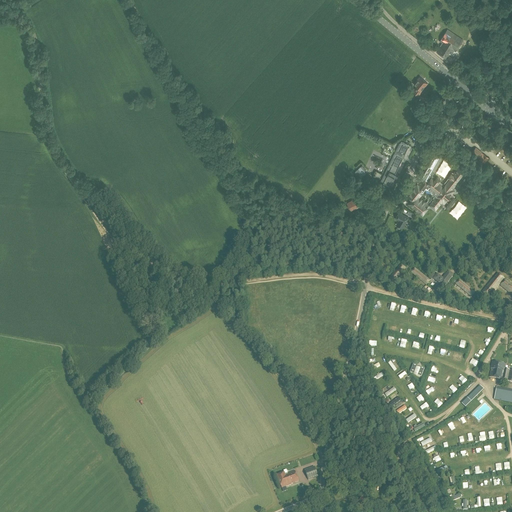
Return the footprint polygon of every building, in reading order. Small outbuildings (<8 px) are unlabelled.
[(436,51),(447,59),(451,54),(452,54),(454,51),(456,52),(463,40),(450,31),(442,26),(439,31),(444,34),(440,41),(442,42),(436,51)] [(413,91),(419,95),(422,91),(421,91),(428,83),(420,77),(419,78),(419,77),(417,79),(418,80),(414,84),(416,86),(413,91)] [(399,151),(405,154),(408,147),(403,144),(399,151)] [(478,162),(483,166),(485,163),(489,158),(481,152),(482,152),(476,147),(472,152),(478,157),(478,156),(480,158),(478,162)] [(453,174),(452,173),(449,177),(444,184),(443,184),(444,182),(442,181),(441,182),(433,175),(434,172),(435,172),(443,157),(436,153),(421,179),(423,181),(419,186),(418,184),(408,196),(412,199),(409,203),(423,214),(428,208),(427,208),(430,205),(436,210),(445,198),(457,183),(456,182),(465,172),(465,171),(459,167),(453,174)] [(383,183),(389,186),(403,158),(397,156),(383,183)] [(366,173),(360,166),(356,170),(361,177),(366,173)] [(348,204),(351,210),(356,207),(357,208),(361,205),(356,197),(352,200),(353,201),(348,204)] [(396,224),(402,228),(408,218),(399,212),(395,218),(399,220),(396,224)] [(388,280),(393,284),(394,283),(406,269),(406,268),(401,265),(388,279),(388,280)] [(411,273),(426,285),(430,281),(415,269),(415,268),(411,272),(411,273)] [(432,291),(438,295),(454,275),(449,271),(443,278),(437,274),(433,279),(438,283),(432,291)] [(483,293),(489,298),(505,279),(498,274),(483,293)] [(500,287),(511,296),(511,294),(511,284),(506,279),(500,287)] [(470,296),(471,297),(471,296),(474,292),(462,282),(459,280),(456,284),(470,296)] [(388,363),(394,371),(397,370),(391,362),(388,363)] [(490,377),(511,381),(511,370),(505,369),(506,365),(493,362),(491,369),(492,369),(490,377)] [(421,377),(424,369),(413,365),(410,373),(414,374),(413,375),(417,376),(418,376),(421,377)] [(379,388),(381,390),(382,389),(390,384),(388,381),(380,386),(381,387),(379,388)] [(462,404),(466,407),(484,389),(480,386),(462,404)] [(494,400),(511,403),(511,389),(497,387),(494,400)] [(427,394),(431,398),(436,395),(432,390),(427,394)] [(390,404),(392,407),(401,401),(399,398),(390,404)] [(407,420),(409,423),(417,416),(415,413),(407,420)] [(413,429),(415,432),(426,426),(424,423),(413,429)] [(305,471),(309,481),(318,477),(314,467),(305,471)] [(286,474),(291,485),(292,485),(292,484),(299,481),(295,471),(286,474)] [(277,476),(282,488),(291,485),(286,474),(285,475),(284,473),(277,476)]
